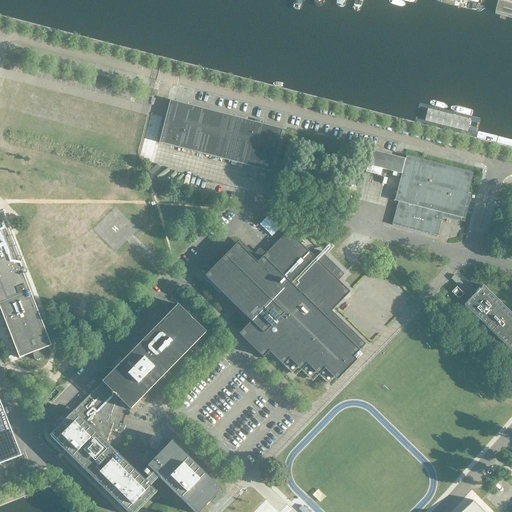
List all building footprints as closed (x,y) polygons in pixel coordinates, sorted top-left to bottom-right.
[(437,2),(438,3),(476,12),(477,12),(479,12),(480,12),(481,12),(482,11),(483,11),(484,10),(484,9),(483,8),(483,7),(482,6),(481,5),(480,5),(479,4),(478,4),(477,3),(465,0),(434,0),(435,0),(435,1),(436,2),(437,2)] [(511,4),(498,1),(494,14),(511,18),(511,4)] [(159,143),(271,172),(282,129),(170,100),(159,143)] [(401,173),(405,159),(370,150),(367,165),(401,173)] [(406,155),(405,159),(401,173),(394,200),(398,201),(392,225),(437,237),(439,227),(441,222),(443,213),(461,218),(473,173),(406,155)] [(311,168),(299,165),(287,162),(284,171),(283,178),(307,184),(311,168)] [(356,178),(348,176),(342,197),(351,200),(356,178)] [(271,236),(279,228),(267,217),(259,225),(271,236)] [(0,309),(18,356),(19,358),(32,353),(34,358),(35,359),(36,360),(37,360),(38,360),(39,360),(39,359),(40,358),(40,357),(40,356),(39,354),(38,351),(48,347),(51,346),(21,269),(3,222),(0,223),(0,309)] [(331,311),(350,292),(338,281),(344,274),(320,251),(315,257),(288,231),(257,263),(237,243),(204,276),(251,321),(239,334),(263,357),(269,351),(292,373),(298,366),(312,380),(318,374),(327,382),(364,344),(331,311)] [(511,314),(483,285),(479,289),(478,288),(475,292),(476,293),(464,305),(511,352),(511,314)] [(451,292),(458,299),(464,293),(456,286),(451,292)] [(102,382),(118,398),(130,410),(140,399),(205,333),(177,305),(101,382),(102,382)] [(117,398),(118,398),(102,382),(101,383),(101,382),(82,401),(79,404),(74,410),(74,411),(106,442),(107,442),(108,442),(113,427),(119,429),(120,426),(121,423),(110,420),(117,399),(117,398)] [(0,402),(0,468),(14,463),(13,458),(21,455),(0,402)] [(135,511),(156,491),(150,485),(145,480),(106,442),(74,411),(73,410),(49,435),(126,511),(135,511)] [(152,435),(148,447),(159,451),(163,439),(152,435)] [(147,466),(153,472),(153,471),(159,477),(158,477),(193,511),(199,511),(210,501),(221,490),(171,441),(147,466)] [(150,485),(158,477),(159,477),(153,471),(153,472),(151,474),(146,471),(143,473),(147,478),(145,480),(150,485)] [(484,511),(473,500),(459,511),(484,511)]
